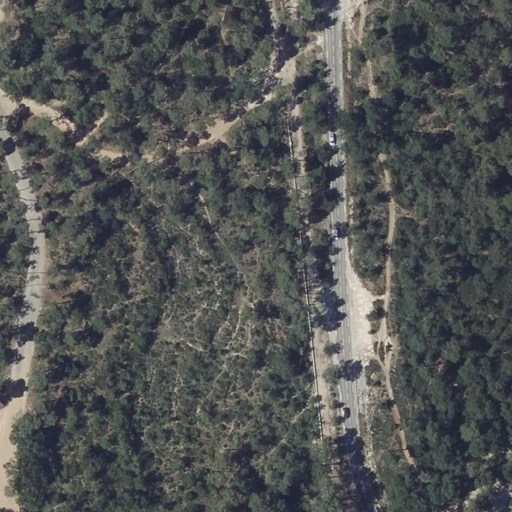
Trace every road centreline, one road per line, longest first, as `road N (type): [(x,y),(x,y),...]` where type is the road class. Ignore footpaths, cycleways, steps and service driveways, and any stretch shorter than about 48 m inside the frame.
road 1 (tertiary): [(333,0),(349,414),(371,511)]
road 2 (track): [(4,511),(1,430),(32,250),(32,206),(0,134)]
